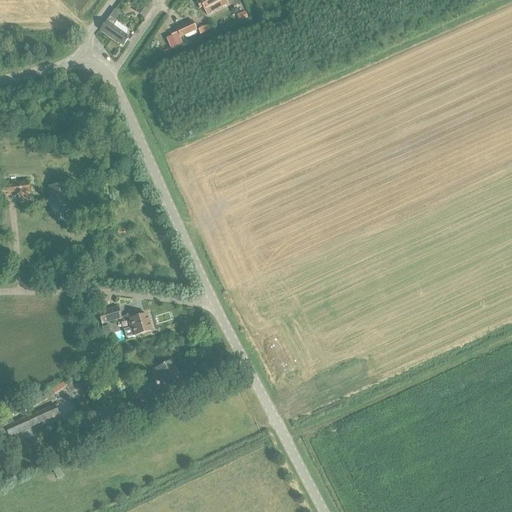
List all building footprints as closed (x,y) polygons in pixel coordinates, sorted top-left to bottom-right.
[(144,0),(143,0),(135,12),(144,18),(153,6),(144,0)] [(203,8),(204,10),(207,15),(226,6),(223,0),(199,0),(196,2),(199,10),(203,8)] [(125,29),(117,23),(121,17),(118,15),(121,11),(116,8),(100,30),(122,45),(128,38),(124,35),(126,32),(125,29)] [(238,12),(240,19),(249,16),(247,9),(238,12)] [(175,28),(177,32),(171,34),(177,47),(183,45),(180,38),(196,30),(192,21),(175,28)] [(198,30),(199,34),(209,30),(208,26),(198,30)] [(0,197),(29,194),(28,182),(0,185),(0,197)] [(51,188),(53,213),(70,211),(68,186),(51,188)] [(108,305),(105,296),(94,299),(97,308),(108,305)] [(98,312),(102,324),(122,318),(118,307),(98,312)] [(126,339),(151,332),(146,313),(135,317),(134,313),(126,315),(130,328),(124,330),(126,339)] [(170,361),(155,369),(164,385),(159,387),(158,387),(145,394),(147,399),(161,392),(161,391),(181,381),(170,361)] [(52,390),(54,392),(55,394),(66,387),(63,383),(52,390)] [(55,404),(48,407),(14,423),(11,416),(0,421),(0,439),(7,436),(9,438),(59,414),(55,404)] [(64,475),(60,468),(54,472),(58,479),(64,475)]
